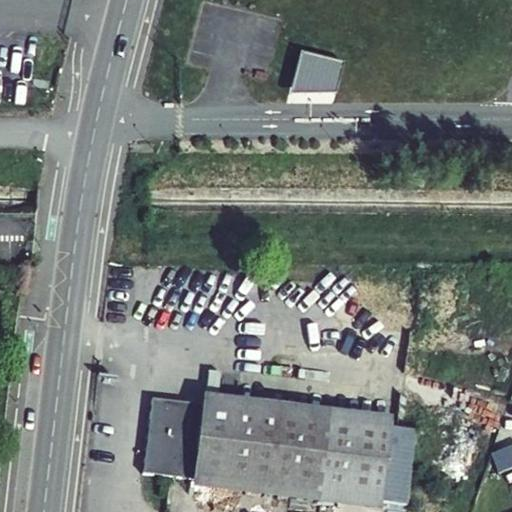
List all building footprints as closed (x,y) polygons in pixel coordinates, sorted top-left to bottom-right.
[(291,87),(339,99),(349,62),(301,50),(291,87)] [(202,407),(391,431),(392,421),(203,398),(202,407)] [(154,476),(168,477),(169,402),(152,400),(149,432),(150,441),(154,476)] [(391,431),(202,407),(169,402),(168,477),(193,481),(381,504),(391,431)] [(144,474),(154,476),(150,441),(149,432),(144,474)] [(380,511),(381,504),(193,481),(192,490),(369,511),(380,511)]
